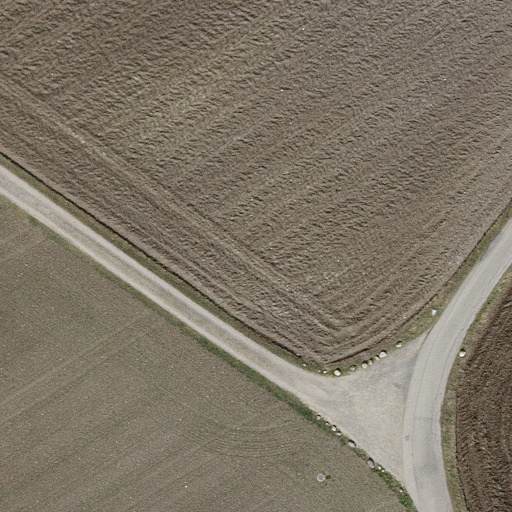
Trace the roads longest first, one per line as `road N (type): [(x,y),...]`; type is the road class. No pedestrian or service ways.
road 1 (track): [(0,189),(288,384),(433,410)]
road 2 (unclassified): [(511,260),(487,292),(433,410),(436,511)]
